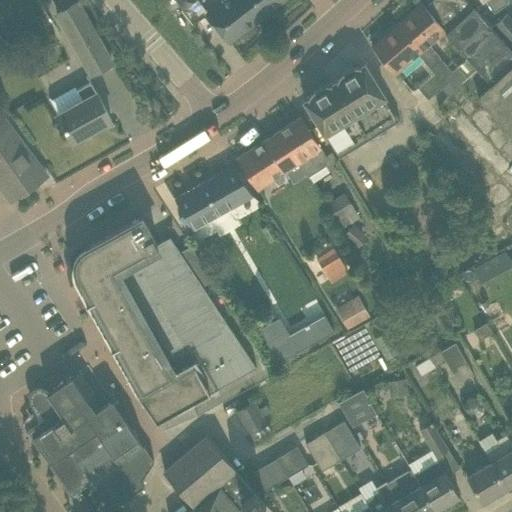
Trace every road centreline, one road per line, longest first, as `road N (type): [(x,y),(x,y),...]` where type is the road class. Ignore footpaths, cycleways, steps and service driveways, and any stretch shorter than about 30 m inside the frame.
road 1 (residential): [(0,247),(213,117)]
road 2 (residential): [(213,117),(350,0)]
road 3 (unclassified): [(213,117),(117,0)]
